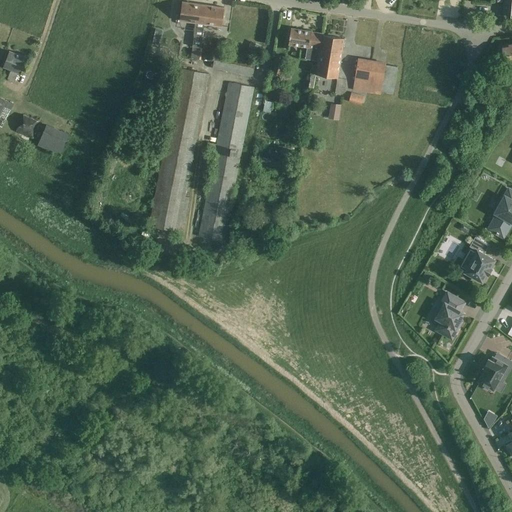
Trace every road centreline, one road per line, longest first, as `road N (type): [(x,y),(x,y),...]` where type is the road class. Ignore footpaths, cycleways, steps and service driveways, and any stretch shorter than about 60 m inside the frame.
road 1 (residential): [(426,418),(377,325),(372,276),(479,30)]
road 2 (residential): [(479,30),(283,0)]
road 3 (residential): [(455,376),(511,492)]
